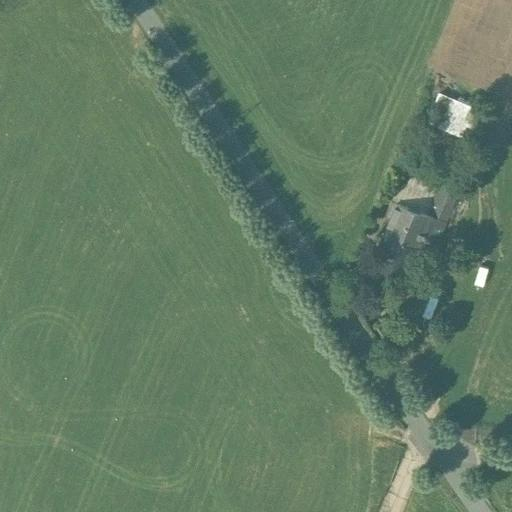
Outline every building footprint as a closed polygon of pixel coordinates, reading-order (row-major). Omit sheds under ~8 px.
[(438,125),(451,95),(439,90),(426,119),(438,125)] [(451,95),(438,125),(461,135),(466,124),(474,105),(451,95)] [(475,128),(483,109),(474,105),(466,124),(475,128)] [(456,159),(440,153),(434,168),(450,174),(456,159)] [(424,192),(404,185),(398,201),(433,215),(450,174),(434,168),(424,192)] [(450,174),(433,215),(442,219),(459,178),(450,174)] [(433,215),(398,201),(373,262),(408,276),(424,237),(433,215)] [(442,219),(433,215),(424,237),(436,242),(445,220),(442,219)] [(424,237),(408,276),(422,282),(438,243),(436,242),(424,237)]
